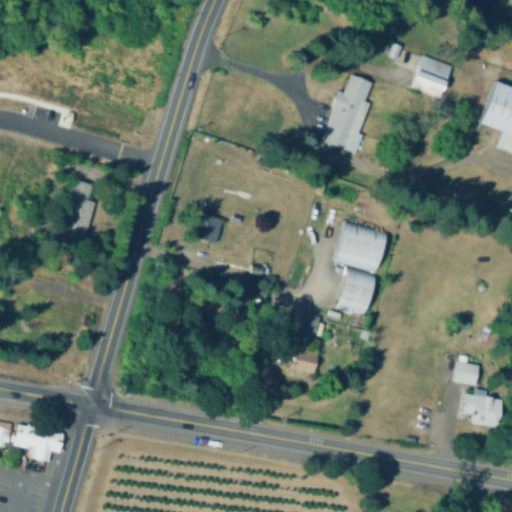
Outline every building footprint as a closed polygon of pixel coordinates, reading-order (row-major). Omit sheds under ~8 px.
[(400,46),(395,58),(388,54),(393,42),(400,46)] [(448,68),(436,99),(411,90),(423,59),(448,68)] [(369,81),(361,102),(365,103),(355,131),(360,133),(353,149),(322,137),(333,107),(330,106),(335,92),(343,95),(350,74),(369,81)] [(511,152),(497,147),(504,130),(479,121),(493,82),(511,89),(511,152)] [(63,109),(68,111),(66,121),(60,119),(63,109)] [(94,201),(82,245),(57,238),(74,179),(92,184),(88,199),(94,201)] [(221,219),(215,242),(195,237),(199,223),(205,225),(208,216),(221,219)] [(331,263),(342,222),(384,233),(373,274),(331,263)] [(361,312),(370,271),(341,265),(331,305),(361,312)] [(246,277),(248,268),(260,270),(258,279),(246,277)] [(315,325),(312,334),(298,330),(300,321),(315,325)] [(317,352),(311,373),(290,366),(297,346),(317,352)] [(450,381),(454,362),(476,366),(473,385),(450,381)] [(470,424),(471,417),(461,416),(463,398),(474,399),(498,403),(494,428),(470,424)] [(48,450),(45,463),(22,458),(24,450),(9,447),(10,442),(11,435),(13,424),(51,431),(48,450)] [(48,450),(51,431),(59,433),(55,451),(48,450)] [(0,440),(10,442),(11,435),(2,433),(0,440)]
